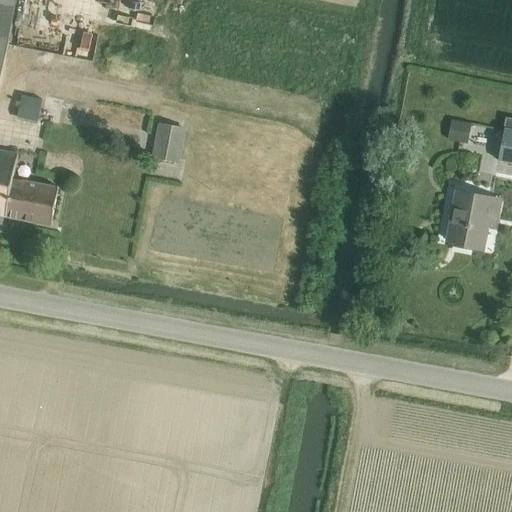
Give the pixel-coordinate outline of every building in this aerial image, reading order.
[(0,0),(0,100),(18,0),(0,0)] [(511,163),(511,118),(507,118),(498,160),(511,163)] [(449,141),(468,145),(472,125),(452,121),(449,141)] [(159,124),(153,158),(180,163),(187,129),(159,124)] [(0,216),(52,227),(60,189),(14,180),(18,157),(0,153),(0,216)] [(495,219),(497,207),(478,203),(478,199),(459,195),(450,243),(481,249),(487,217),(495,219)]
